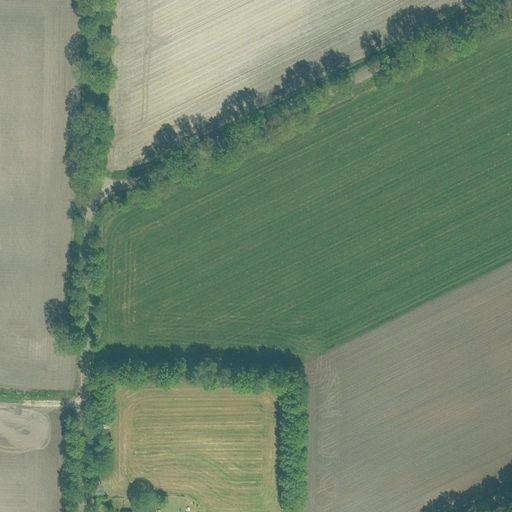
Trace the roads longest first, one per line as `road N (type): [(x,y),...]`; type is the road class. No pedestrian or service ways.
road 1 (unclassified): [(91,189),(151,177),(511,2)]
road 2 (unclassified): [(82,511),(91,189)]
road 3 (unclassified): [(95,0),(91,189)]
